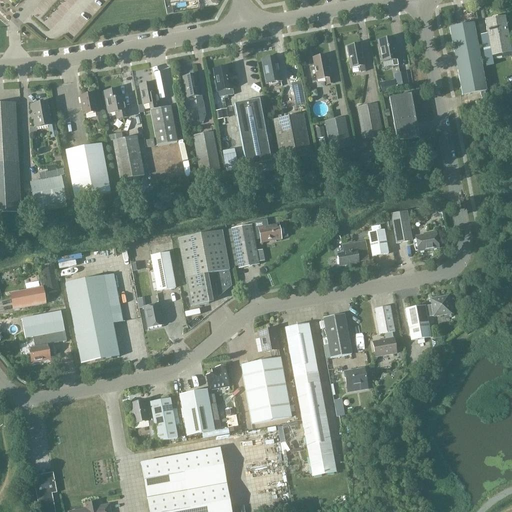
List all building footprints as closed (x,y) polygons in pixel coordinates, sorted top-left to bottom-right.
[(504,17),(485,21),(491,56),(511,53),(504,17)] [(450,28),(456,62),(480,57),(473,23),(450,28)] [(393,67),(398,66),(397,60),(393,38),(378,41),(382,63),(391,61),(393,67)] [(350,69),(358,67),(360,73),(365,72),(360,45),(346,47),(350,69)] [(289,61),(295,59),(294,52),(287,53),(289,61)] [(327,85),(333,84),(332,78),(330,78),(325,56),(312,59),(316,81),(325,79),(327,85)] [(266,84),(280,82),(276,58),(273,59),(271,57),(268,57),(266,58),(265,60),(262,61),(266,84)] [(480,57),(456,62),(463,96),(486,92),(480,57)] [(158,74),(158,80),(165,80),(165,72),(156,72),(156,70),(167,69),(167,61),(151,62),(151,74),(158,74)] [(227,96),(233,95),(232,89),(230,89),(226,68),(213,70),(217,92),(226,91),(227,96)] [(396,90),(409,88),(406,72),(393,75),(396,90)] [(196,103),(202,102),(201,95),(199,96),(196,75),(182,78),(186,99),(195,97),(196,103)] [(157,147),(176,143),(170,107),(159,110),(157,102),(155,103),(152,84),(139,86),(142,106),(149,104),(150,111),(157,147)] [(117,120),(127,118),(125,103),(121,104),(118,90),(103,93),(107,114),(115,113),(117,120)] [(94,94),(80,97),(83,115),(97,113),(94,94)] [(409,96),(390,100),(394,123),(393,123),(397,142),(418,138),(415,119),(414,119),(409,96)] [(246,167),(271,163),(259,100),(234,105),(246,167)] [(34,127),(30,128),(30,134),(37,133),(36,128),(49,126),(50,132),(49,132),(50,138),(57,137),(55,123),(50,124),(46,103),(31,106),(33,114),(32,114),(34,127)] [(15,104),(0,104),(0,214),(20,214),(15,104)] [(363,140),(382,136),(376,104),(357,108),(363,140)] [(280,161),(310,155),(303,116),(273,121),(280,161)] [(330,152),(350,148),(344,118),(324,122),(330,152)] [(200,176),(220,172),(212,133),(192,137),(200,176)] [(107,137),(108,142),(112,142),(120,181),(143,177),(136,137),(123,140),(121,134),(107,137)] [(74,200),(110,193),(101,145),(65,151),(74,200)] [(40,176),(41,181),(30,183),(35,207),(65,201),(58,165),(46,167),(47,175),(40,176)] [(157,183),(174,179),(173,173),(156,178),(157,183)] [(406,212),(390,215),(396,244),(412,241),(406,212)] [(251,226),(226,231),(233,268),(238,267),(238,269),(258,265),(258,262),(264,261),(262,251),(256,252),(254,241),(260,239),(260,243),(281,239),(278,225),(258,229),(258,233),(252,234),(251,226)] [(178,239),(185,279),(190,307),(208,304),(203,276),(217,273),(219,283),(215,283),(215,281),(214,281),(217,298),(218,298),(218,297),(231,287),(221,231),(178,239)] [(372,257),(388,254),(383,231),(368,234),(372,257)] [(415,241),(414,241),(415,251),(417,251),(417,252),(438,249),(435,234),(415,237),(415,241)] [(339,266),(358,263),(368,261),(365,243),(344,247),(345,253),(337,255),(339,266)] [(168,253),(150,257),(157,292),(175,289),(168,253)] [(68,274),(66,263),(55,265),(57,276),(68,274)] [(44,281),(38,282),(39,289),(42,288),(43,296),(48,295),(48,293),(59,291),(54,265),(49,266),(50,268),(42,270),(44,281)] [(113,275),(65,284),(81,365),(119,357),(112,324),(122,322),(113,275)] [(36,280),(22,284),(24,291),(38,287),(36,280)] [(39,289),(10,294),(13,310),(45,304),(43,296),(42,288),(39,289)] [(425,307),(425,306),(405,310),(411,341),(430,338),(427,318),(433,317),(451,314),(448,296),(430,300),(431,306),(425,307)] [(159,305),(143,308),(147,329),(163,326),(159,305)] [(389,307),(374,309),(379,335),(384,335),(385,340),(372,343),(375,358),(396,354),(393,339),(392,333),(394,333),(389,307)] [(39,347),(28,349),(31,364),(50,360),(47,345),(66,341),(60,312),(20,320),(24,340),(37,337),(39,347)] [(323,319),(323,320),(330,359),(351,355),(343,315),(323,319)] [(284,329),(294,378),(312,477),(335,472),(308,324),(284,329)] [(240,366),(243,383),(251,425),(291,418),(280,359),(278,350),(274,329),(259,332),(262,353),(270,352),(272,360),(240,366)] [(212,374),(206,376),(209,391),(228,387),(224,367),(215,368),(215,369),(211,370),(212,374)] [(345,379),(346,384),(347,388),(366,385),(364,369),(344,373),(344,374),(343,375),(344,378),(345,379)] [(187,437),(214,432),(207,390),(179,396),(187,437)] [(145,402),(130,405),(135,429),(154,426),(157,442),(177,439),(170,399),(150,403),(150,405),(146,406),(145,402)] [(139,465),(146,511),(228,511),(218,451),(139,465)] [(52,473),(32,477),(39,511),(54,511),(51,494),(56,493),(52,473)] [(86,510),(75,511),(109,511),(109,506),(98,508),(97,503),(85,505),(86,510)]
